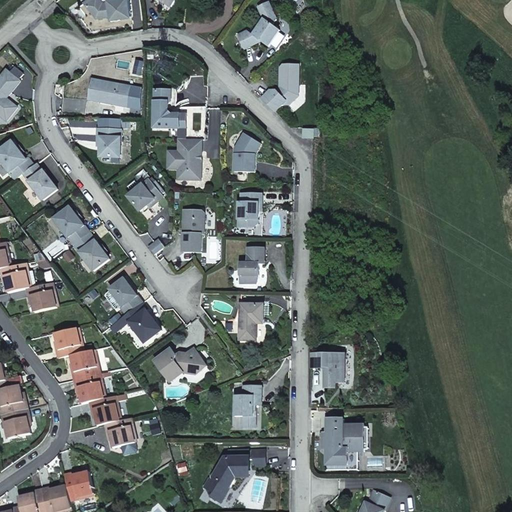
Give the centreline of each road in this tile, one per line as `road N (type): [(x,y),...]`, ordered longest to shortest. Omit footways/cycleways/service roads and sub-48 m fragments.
road 1 (residential): [(80,53),(132,39),(172,39),(211,58),(303,164),(299,511)]
road 2 (residential): [(53,71),(48,122),(68,158),(169,291),(190,276)]
road 3 (residential): [(0,488),(59,443),(65,413),(0,317)]
